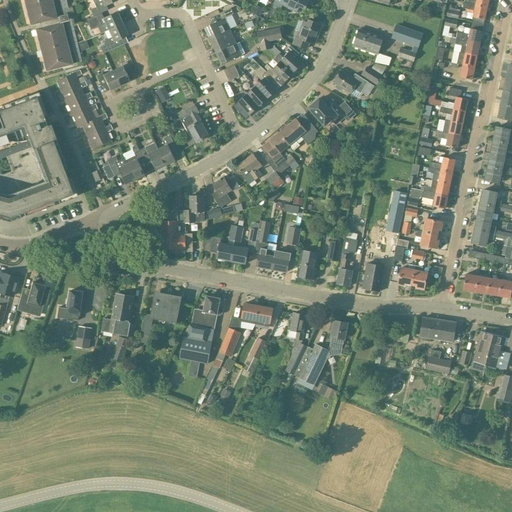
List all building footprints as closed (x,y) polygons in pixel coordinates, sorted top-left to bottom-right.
[(23,0),(27,11),(48,5),(47,0),(23,0)] [(58,0),(63,16),(62,17),(63,21),(66,21),(76,63),(81,62),(65,0),(58,0)] [(91,0),(95,7),(90,10),(93,16),(100,13),(107,10),(105,5),(116,0),(91,0)] [(276,0),(274,5),(281,8),(283,4),(297,11),(299,6),(305,9),(309,0),(276,0)] [(485,19),(487,7),(476,5),(476,4),(471,3),(471,4),(464,2),(463,8),(474,11),(473,17),(485,19)] [(34,24),(52,19),(48,5),(27,11),(30,25),(34,24)] [(259,15),(262,8),(256,5),(253,11),(252,12),(259,15)] [(458,19),(460,11),(460,9),(449,7),(446,16),(458,19)] [(210,38),(229,29),(225,18),(234,14),(231,8),(219,13),(222,19),(205,27),(210,38)] [(93,16),(86,19),(90,30),(105,23),(108,30),(122,24),(116,12),(103,18),(100,13),(93,16)] [(38,40),(44,38),(60,34),(57,23),(63,21),(62,17),(52,19),(34,24),(38,40)] [(456,28),(458,21),(446,18),(444,26),(442,35),(448,36),(450,27),(456,28)] [(321,25),(309,21),(308,23),(303,22),(299,33),(298,32),(293,44),(306,49),(309,42),(313,44),(316,35),(317,36),(321,25)] [(105,45),(100,47),(103,53),(116,48),(113,42),(114,41),(127,36),(122,24),(108,30),(111,37),(103,41),(105,45)] [(423,33),(396,24),(391,38),(414,46),(419,48),(423,33)] [(280,28),(258,32),(260,43),(271,41),(282,39),(280,28)] [(468,41),(480,43),(482,31),(471,28),(469,34),(457,31),(456,38),(456,39),(463,40),(464,40),(468,40),(468,41)] [(216,53),(236,44),(229,29),(210,38),(216,53)] [(389,65),(392,58),(378,53),(383,37),(359,29),(353,46),(377,55),(375,62),(389,65)] [(42,55),(64,50),(60,34),(44,38),(38,40),(42,55)] [(456,39),(456,38),(451,37),(449,42),(455,44),(461,45),(462,45),(463,40),(456,39)] [(477,55),(480,43),(468,41),(468,40),(464,40),(463,40),(462,45),(461,45),(460,52),(477,55)] [(261,51),(270,49),(272,49),(272,47),(271,41),(260,43),(261,51)] [(236,44),(216,53),(221,64),(245,53),(239,42),(236,44)] [(276,56),(294,73),(302,64),(295,58),(299,53),(290,45),(286,50),(288,52),(283,58),(279,53),(276,56)] [(414,61),(417,52),(402,47),(399,56),(414,61)] [(442,60),(444,48),(437,47),(435,59),(442,60)] [(64,50),(42,55),(45,71),(68,65),(64,50)] [(475,67),(477,55),(460,52),(457,64),(459,64),(463,65),(475,67)] [(286,82),(294,73),(276,56),(273,59),(278,64),(273,69),(271,67),(267,71),(275,79),(279,75),(286,82)] [(112,71),(119,86),(129,82),(123,68),(128,66),(126,62),(120,64),(121,66),(112,71)] [(226,76),(237,71),(235,65),(224,70),(226,76)] [(383,72),(373,65),(371,69),(367,67),(362,74),(377,84),(382,76),(381,76),(383,72)] [(472,79),(475,67),(463,65),(460,77),(472,79)] [(275,79),(267,71),(261,66),(256,71),(262,76),(261,78),(263,79),(256,86),(267,99),(276,91),(270,84),(275,79)] [(64,77),(56,81),(58,85),(60,88),(59,88),(59,89),(60,91),(61,93),(61,94),(62,93),(79,85),(77,80),(75,77),(78,76),(81,75),(80,72),(79,70),(76,71),(72,72),(72,73),(72,74),(64,77)] [(352,78),(341,70),(333,82),(336,84),(335,86),(336,88),(340,91),(343,90),(344,89),(350,93),(358,98),(360,98),(362,94),(362,92),(368,82),(355,73),(352,78)] [(109,90),(119,86),(112,71),(102,75),(102,73),(96,76),(98,80),(104,78),(109,90)] [(237,71),(226,76),(229,81),(239,76),(237,71)] [(79,85),(62,93),(65,100),(64,100),(66,104),(66,105),(67,105),(67,104),(84,97),(84,95),(81,89),(87,86),(85,82),(79,85)] [(259,107),(267,99),(256,86),(247,94),(259,107)] [(155,92),(158,97),(167,92),(164,87),(155,92)] [(442,102),(441,106),(465,112),(468,99),(460,98),(462,90),(450,88),(448,96),(456,97),(455,104),(448,102),(448,103),(442,102)] [(511,105),(511,92),(504,91),(501,104),(511,105)] [(0,219),(8,222),(23,216),(76,196),(70,179),(69,177),(66,179),(63,170),(66,169),(49,124),(45,126),(44,122),(43,118),(47,117),(38,92),(1,106),(0,106),(0,219)] [(84,97),(67,104),(67,105),(70,111),(69,111),(71,116),(71,117),(73,116),(89,108),(86,101),(92,98),(90,93),(84,95),(84,97)] [(250,115),(259,107),(247,94),(238,102),(233,106),(240,113),(244,109),(250,115)] [(330,110),(319,98),(318,99),(318,98),(313,102),(314,103),(309,108),(325,125),(331,119),(335,124),(345,115),(336,105),(330,110)] [(209,136),(201,121),(202,120),(198,113),(199,112),(195,104),(177,113),(190,136),(193,134),(197,142),(209,136)] [(511,105),(501,104),(498,117),(511,119),(511,105)] [(89,108),(73,116),(76,122),(74,123),(77,128),(82,126),(84,125),(89,122),(94,119),(91,112),(97,109),(95,105),(89,108)] [(430,116),(432,106),(425,105),(423,115),(430,116)] [(463,124),(465,112),(441,106),(440,107),(439,112),(452,115),(451,121),(463,124)] [(84,125),(82,126),(85,132),(84,133),(85,135),(86,136),(103,127),(101,121),(107,118),(105,113),(98,116),(98,117),(94,119),(89,122),(84,125)] [(279,133),(289,145),(294,150),(300,146),(295,140),(301,135),(308,145),(315,139),(315,133),(318,131),(311,122),(303,128),(296,119),(279,133)] [(451,121),(445,119),(443,132),(449,133),(460,136),(463,124),(451,121)] [(153,120),(148,123),(151,128),(157,126),(154,120),(153,120)] [(103,127),(86,136),(86,137),(88,137),(91,143),(90,144),(92,149),(110,140),(106,132),(112,129),(110,124),(103,127)] [(431,147),(433,140),(428,138),(430,129),(423,127),(419,144),(431,147)] [(507,143),(510,130),(496,127),(493,141),(507,143)] [(449,133),(443,132),(436,130),(435,137),(447,140),(446,145),(458,148),(460,136),(449,133)] [(289,145),(279,133),(270,141),(263,147),(272,158),(267,161),(274,170),(285,161),(290,166),(296,160),(291,155),(286,160),(280,153),(289,145)] [(158,149),(166,165),(175,161),(170,150),(176,147),(170,135),(164,138),(168,145),(158,149)] [(504,156),(507,143),(493,141),(491,154),(504,156)] [(155,143),(140,150),(145,161),(151,158),(156,170),(166,165),(158,149),(155,143)] [(430,156),(431,149),(419,147),(418,153),(430,156)] [(126,160),(128,164),(136,180),(145,175),(140,164),(145,161),(140,150),(134,153),(135,155),(128,159),(126,160)] [(249,184),(261,175),(257,169),(262,166),(253,154),(236,166),(243,176),(242,176),(249,184)] [(502,169),(504,156),(491,154),(488,167),(502,169)] [(115,162),(109,164),(115,176),(120,174),(126,185),(128,184),(136,180),(128,164),(126,160),(125,157),(115,162)] [(429,167),(453,172),(455,160),(443,157),(442,164),(431,162),(430,167),(429,167)] [(450,184),(453,172),(429,167),(428,171),(440,174),(438,181),(450,184)] [(508,171),(507,171),(502,169),(488,167),(485,180),(499,183),(501,174),(507,175),(507,174),(508,171)] [(97,171),(92,173),(95,182),(101,180),(97,171)] [(275,189),(284,182),(275,171),(266,179),(275,189)] [(226,182),(224,176),(212,183),(217,191),(212,194),(219,206),(221,207),(231,201),(227,193),(232,190),(232,191),(240,187),(234,178),(226,182)] [(438,181),(432,180),(431,187),(424,186),(423,191),(448,196),(450,184),(438,181)] [(114,198),(120,196),(116,185),(110,188),(114,198)] [(480,203),(494,206),(500,207),(501,203),(501,200),(496,199),(497,193),(483,190),(480,203)] [(407,193),(395,191),(386,231),(399,233),(400,227),(407,193)] [(445,208),(448,196),(423,191),(422,197),(434,201),(433,206),(445,208)] [(273,201),(276,198),(271,193),(264,200),(273,201)] [(184,210),(185,222),(185,223),(194,223),(194,222),(205,222),(204,212),(204,196),(190,196),(190,210),(184,210)] [(417,207),(419,199),(409,197),(407,205),(417,207)] [(220,209),(222,216),(236,212),(243,210),(242,203),(220,209)] [(298,213),(299,206),(284,203),(282,210),(298,213)] [(491,219),(494,206),(480,203),(477,216),(491,219)] [(222,216),(220,209),(220,208),(207,211),(209,219),(222,216)] [(408,208),(406,215),(416,217),(418,210),(408,208)] [(185,222),(184,210),(176,211),(174,209),(164,219),(164,221),(161,221),(161,238),(170,238),(170,235),(176,235),(176,230),(178,230),(178,222),(185,222)] [(477,216),(475,229),(495,234),(495,230),(496,227),(490,226),(491,219),(477,216)] [(424,232),(437,235),(438,229),(440,229),(442,222),(427,218),(425,225),(421,224),(420,231),(424,231),(424,232)] [(256,241),(266,243),(270,222),(260,220),(258,229),(256,241)] [(238,226),(232,225),(229,239),(235,240),(238,226)] [(231,261),(231,263),(237,265),(237,262),(245,264),(248,248),(240,247),(244,227),(238,226),(235,240),(234,246),(231,261)] [(301,229),(290,226),(287,243),(298,245),(301,229)] [(383,249),(385,227),(375,226),(373,248),(383,249)] [(256,241),(258,229),(250,228),(248,240),(256,242),(256,241)] [(231,261),(234,246),(220,243),(221,238),(214,236),(215,230),(207,229),(205,243),(210,244),(208,252),(217,254),(216,258),(231,261)] [(475,229),(472,243),(486,245),(487,239),(493,240),(494,237),(495,234),(475,229)] [(185,249),(185,236),(179,236),(178,230),(176,230),(176,235),(170,235),(170,238),(161,238),(161,248),(173,248),(173,252),(179,252),(179,249),(185,249)] [(424,231),(420,231),(417,230),(416,237),(422,238),(421,245),(436,248),(438,241),(436,240),(437,235),(424,232),(424,231)] [(185,236),(185,249),(185,252),(193,252),(192,233),(185,234),(185,236)] [(506,239),(504,245),(508,246),(506,255),(505,257),(506,257),(510,258),(511,251),(511,237),(495,234),(494,237),(506,239)] [(340,242),(341,236),(337,236),(336,241),(330,240),(326,259),(338,261),(341,242),(340,242)] [(362,252),(364,242),(358,240),(344,237),(341,254),(342,254),(337,284),(350,286),(353,271),(350,270),(350,268),(349,268),(351,260),(348,260),(350,252),(355,253),(356,250),(362,252)] [(397,241),(396,246),(405,248),(408,248),(409,240),(398,238),(398,239),(397,241)] [(405,248),(396,246),(394,260),(402,262),(405,248)] [(275,251),(267,249),(261,248),(260,254),(259,254),(257,266),(272,269),(274,257),(275,251)] [(291,253),(284,252),(275,250),(275,251),(274,257),(272,269),(287,272),(289,260),(291,253)] [(315,279),(317,264),(319,254),(301,250),(297,276),(315,279)] [(481,259),(482,253),(470,251),(469,257),(481,259)] [(493,262),(494,255),(482,253),(481,259),(493,262)] [(506,258),(505,258),(494,255),(493,262),(504,264),(506,258)] [(380,292),(385,266),(367,263),(362,288),(380,292)] [(412,284),(415,266),(409,264),(408,269),(401,268),(398,283),(405,285),(406,283),(412,284)] [(415,266),(412,284),(417,285),(417,287),(424,289),(428,274),(421,272),(422,267),(415,266)] [(475,292),(478,276),(477,276),(477,272),(473,271),(473,275),(466,274),(463,290),(475,292)] [(0,292),(12,296),(17,278),(0,273),(0,292)] [(487,294),(489,278),(490,274),(485,274),(484,277),(478,276),(475,292),(487,294)] [(499,296),(501,280),(489,278),(487,294),(499,296)] [(511,281),(501,280),(499,296),(511,298),(511,288),(511,281)] [(46,306),(50,290),(43,289),(44,286),(32,282),(28,296),(21,294),(17,307),(28,310),(27,312),(38,315),(41,305),(46,306)] [(59,307),(57,321),(79,324),(81,311),(80,311),(83,292),(70,290),(68,308),(59,307)] [(153,300),(151,315),(145,314),(141,335),(142,335),(141,342),(149,343),(149,340),(150,336),(153,319),(176,323),(181,297),(155,292),(154,296),(152,298),(153,300)] [(112,320),(129,323),(134,297),(117,294),(112,320)] [(179,359),(191,361),(189,374),(190,376),(197,378),(200,363),(208,364),(212,343),(206,342),(209,328),(214,329),(217,314),(220,299),(206,296),(203,312),(195,310),(192,325),(190,324),(187,338),(183,337),(179,359)] [(256,320),(259,306),(244,303),(242,318),(241,321),(247,322),(247,319),(256,320)] [(259,306),(256,320),(264,322),(264,325),(269,326),(270,323),(273,309),(259,306)] [(294,347),(298,347),(287,371),(294,374),(308,346),(301,343),(302,340),(304,341),(305,333),(303,332),(306,315),(294,313),(291,330),(297,331),(295,339),(296,339),(294,347)] [(453,341),(456,323),(423,317),(420,336),(436,339),(435,341),(439,341),(439,339),(453,341)] [(129,323),(112,320),(104,319),(102,331),(132,336),(135,324),(129,323)] [(344,339),(348,323),(334,320),(331,337),(329,346),(330,346),(328,350),(315,344),(299,378),(314,386),(328,358),(330,359),(331,356),(341,354),(344,339)] [(79,328),(76,347),(89,349),(91,329),(79,328)] [(228,328),(219,352),(231,356),(240,333),(228,328)] [(492,343),(503,346),(505,337),(481,331),(479,340),(486,342),(485,345),(491,347),(492,343)] [(408,343),(410,335),(402,333),(401,341),(408,343)] [(129,340),(128,340),(120,337),(112,359),(122,362),(128,346),(129,341),(129,340)] [(258,359),(267,342),(258,337),(249,355),(258,359)] [(489,355),(491,347),(485,345),(486,342),(479,340),(473,362),(486,365),(488,365),(489,361),(492,362),(493,357),(489,355)] [(497,368),(503,346),(492,343),(491,347),(489,355),(493,357),(492,362),(489,361),(488,365),(497,368)] [(468,365),(472,353),(462,351),(459,363),(468,365)] [(449,374),(452,361),(429,356),(427,369),(449,374)] [(222,360),(216,358),(213,366),(219,368),(222,360)] [(224,367),(231,370),(235,360),(227,358),(224,367)] [(250,373),(255,365),(248,361),(244,370),(250,373)] [(511,402),(511,397),(511,375),(503,374),(497,398),(511,402)] [(334,400),(334,399),(338,392),(328,387),(325,395),(324,396),(334,400)] [(231,393),(223,390),(220,395),(228,399),(231,393)] [(375,400),(377,392),(368,390),(366,397),(375,400)]
